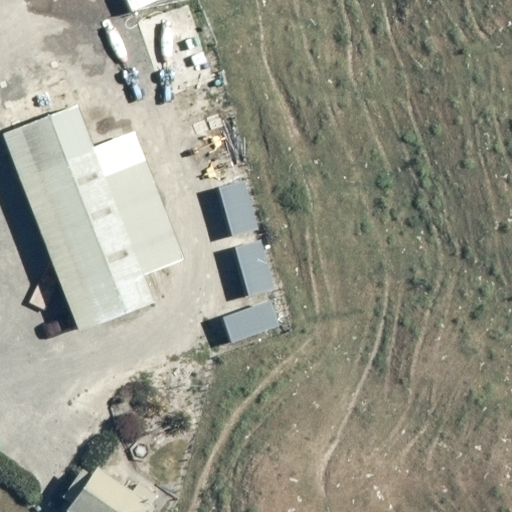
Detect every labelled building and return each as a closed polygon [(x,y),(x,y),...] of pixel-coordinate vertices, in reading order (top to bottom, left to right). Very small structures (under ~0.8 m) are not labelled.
[(126,0),(131,13),(173,0),(126,0)] [(90,145),(72,98),(2,125),(78,325),(151,297),(140,270),(180,255),(132,129),(90,145)] [(234,240),(262,233),(247,175),(219,182),(234,240)] [(262,233),(234,240),(248,293),(276,286),(262,233)] [(267,295),(225,315),(245,358),(287,338),(267,295)] [(142,511),(150,501),(93,463),(60,511),(142,511)]
